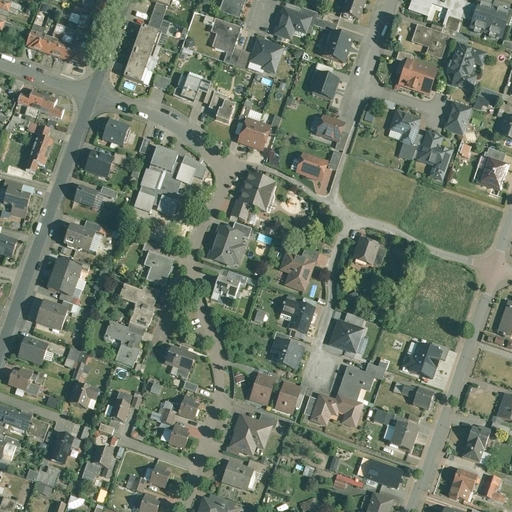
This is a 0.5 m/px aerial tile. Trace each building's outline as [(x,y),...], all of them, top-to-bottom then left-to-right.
[(0,0),(0,4),(10,9),(12,4),(1,1),(1,0),(0,0)] [(110,0),(82,0),(93,3),(107,9),(109,4),(110,0)] [(170,0),(151,0),(151,2),(156,4),(167,8),(168,8),(170,0)] [(227,0),(223,14),(240,20),(246,0),(227,0)] [(365,0),(346,0),(341,16),(358,22),(365,0)] [(446,0),(413,0),(409,11),(428,18),(432,4),(444,8),(446,0)] [(20,6),(12,3),(12,4),(10,9),(18,11),(20,6)] [(107,9),(93,3),(91,10),(85,8),(83,12),(89,15),(101,19),(104,18),(105,16),(105,15),(107,9)] [(10,9),(0,4),(0,9),(9,13),(10,9)] [(167,8),(156,4),(154,10),(164,14),(167,8)] [(511,16),(479,4),(477,9),(472,24),(470,31),(502,42),(511,16)] [(472,24),(477,9),(467,6),(462,21),(472,24)] [(9,13),(0,9),(0,15),(7,18),(9,13)] [(318,15),(302,9),(300,16),(310,20),(316,22),(316,20),(318,15)] [(164,14),(154,10),(151,17),(162,21),(164,14)] [(300,16),(284,11),(276,35),(287,38),(290,28),(305,34),(310,20),(300,16)] [(75,25),(77,17),(68,14),(66,23),(75,25)] [(340,20),(325,15),(323,22),(338,27),(340,20)] [(87,18),(81,16),(78,26),(84,28),(87,18)] [(162,21),(151,17),(149,24),(160,27),(162,21)] [(461,22),(449,17),(445,30),(457,34),(461,22)] [(41,23),(38,31),(33,29),(31,33),(42,37),(44,31),(47,21),(43,20),(42,24),(41,23)] [(323,22),(316,20),(316,22),(314,27),(320,29),(323,22)] [(242,30),(216,21),(212,32),(221,35),(216,50),(233,56),(235,50),(242,30)] [(338,27),(323,22),(320,29),(331,33),(335,35),(338,27)] [(160,27),(149,24),(147,29),(158,33),(160,27)] [(147,29),(141,27),(137,40),(154,46),(159,34),(158,33),(147,29)] [(442,35),(418,27),(413,43),(429,48),(427,56),(441,60),(449,38),(449,37),(442,35)] [(445,30),(444,29),(442,35),(449,37),(449,38),(455,40),(457,34),(445,30)] [(31,33),(27,45),(27,46),(29,48),(28,48),(31,49),(38,51),(43,37),(42,37),(31,33)] [(335,35),(331,33),(331,34),(333,35),(328,48),(326,47),(322,58),(343,65),(352,40),(335,35)] [(63,38),(54,34),(52,40),(61,43),(63,38)] [(52,40),(43,37),(38,51),(44,54),(47,55),(52,40)] [(61,43),(52,40),(47,55),(50,56),(56,58),(61,43)] [(154,46),(137,40),(132,53),(149,59),(154,46)] [(90,45),(83,42),(81,50),(87,52),(90,45)] [(282,50),(258,42),(251,62),(266,67),(264,71),(275,75),(281,56),(280,56),(282,50)] [(511,45),(504,42),(502,49),(511,52),(511,45)] [(71,47),(61,43),(56,58),(63,60),(66,61),(71,47)] [(80,50),(71,47),(66,61),(69,62),(75,64),(80,50)] [(485,56),(459,47),(450,72),(455,73),(454,77),(456,77),(453,85),(471,91),(474,79),(468,77),(473,64),(481,66),(485,56)] [(81,50),(80,50),(75,64),(82,67),(84,68),(84,67),(87,66),(91,54),(87,52),(81,50)] [(233,56),(229,66),(236,68),(242,52),(235,50),(233,56)] [(242,52),(236,68),(244,71),(250,55),(242,52)] [(413,57),(400,52),(397,61),(407,65),(408,62),(411,63),(413,57)] [(149,59),(132,53),(128,66),(145,72),(149,59)] [(411,63),(408,62),(407,65),(401,83),(407,85),(406,88),(416,91),(417,89),(429,93),(429,96),(438,72),(411,63)] [(333,70),(318,65),(315,73),(322,76),(322,75),(331,78),(333,70)] [(145,72),(128,66),(123,78),(140,84),(145,72)] [(331,78),(322,75),(322,76),(319,86),(315,85),(311,95),(330,101),(337,81),(331,78)] [(164,78),(157,76),(153,86),(160,89),(164,78)] [(201,84),(182,77),(175,97),(194,103),(198,91),(201,84)] [(171,81),(164,78),(160,89),(167,91),(171,81)] [(20,81),(11,79),(9,84),(18,87),(20,81)] [(211,84),(202,81),(201,84),(198,91),(207,95),(209,89),(211,84)] [(217,91),(209,89),(207,95),(204,103),(211,106),(215,94),(216,94),(217,91)] [(501,96),(481,90),(479,97),(499,103),(501,96)] [(45,97),(33,92),(31,99),(21,95),(18,104),(40,112),(45,97)] [(216,94),(215,94),(211,106),(210,110),(219,113),(216,120),(229,125),(235,107),(226,104),(228,99),(216,94)] [(58,101),(45,97),(40,112),(62,120),(64,111),(55,108),(58,101)] [(382,102),(380,108),(389,112),(392,105),(382,102)] [(473,110),(454,104),(449,116),(468,123),(473,110)] [(511,114),(511,108),(501,105),(498,114),(511,118),(511,114)] [(244,106),(238,123),(245,126),(247,119),(248,119),(251,109),(244,106)] [(364,112),(361,122),(369,124),(372,115),(364,112)] [(420,122),(397,114),(392,131),(405,136),(402,143),(412,146),(415,135),(420,122)] [(511,118),(498,114),(497,118),(505,120),(499,138),(511,142),(511,118)] [(282,119),(275,116),(271,127),(272,128),(269,134),(276,136),(282,119)] [(468,123),(449,116),(445,130),(464,137),(468,123)] [(25,121),(13,117),(12,121),(23,126),(25,121)] [(248,119),(247,119),(245,126),(238,144),(251,148),(259,123),(248,119)] [(332,122),(323,119),(318,136),(338,143),(339,143),(343,133),(345,127),(337,124),(336,122),(334,121),(332,122)] [(57,124),(49,121),(47,126),(55,129),(57,124)] [(129,129),(109,123),(104,141),(112,144),(113,142),(124,145),(129,129)] [(259,123),(251,148),(263,152),(269,134),(272,128),(271,127),(259,123)] [(35,135),(38,127),(28,124),(25,132),(35,135)] [(10,125),(5,139),(9,140),(14,127),(10,125)] [(42,128),(34,150),(49,155),(53,143),(47,140),(50,131),(42,128)] [(343,133),(339,143),(338,143),(336,150),(344,152),(350,136),(343,133)] [(467,142),(474,141),(472,133),(465,135),(467,142)] [(421,137),(415,135),(412,146),(417,148),(421,137)] [(447,151),(440,148),(442,143),(436,141),(437,138),(429,135),(419,161),(428,164),(429,160),(436,163),(431,178),(442,181),(451,155),(446,153),(447,151)] [(151,142),(145,140),(140,153),(146,156),(151,142)] [(5,141),(0,156),(0,161),(3,162),(10,142),(5,141)] [(416,150),(403,145),(399,158),(411,162),(416,150)] [(464,146),(461,155),(460,158),(471,161),(472,157),(471,157),(473,149),(464,146)] [(49,155),(34,150),(26,171),(35,174),(38,165),(45,167),(49,155)] [(172,155),(157,150),(149,172),(148,171),(142,187),(143,188),(135,207),(151,213),(154,205),(159,207),(158,210),(173,216),(181,196),(178,195),(182,183),(190,186),(195,171),(175,164),(173,169),(168,167),(172,155)] [(506,156),(489,150),(487,155),(485,154),(483,159),(488,160),(503,165),(506,156)] [(334,152),(328,169),(337,172),(343,155),(334,152)] [(129,158),(116,153),(113,161),(114,161),(113,165),(125,169),(129,158)] [(113,161),(92,154),(86,171),(99,176),(101,173),(109,176),(113,165),(114,161),(113,161)] [(327,164),(304,156),(301,164),(303,167),(301,174),(309,177),(310,178),(313,179),(314,179),(321,181),(327,164)] [(503,165),(488,160),(480,185),(500,192),(508,167),(503,165)] [(275,185),(250,176),(240,203),(240,204),(251,207),(256,209),(257,204),(262,206),(265,205),(267,198),(271,196),(275,185)] [(23,186),(6,181),(4,190),(10,191),(21,194),(23,186)] [(99,194),(80,188),(75,202),(94,209),(94,208),(98,195),(99,195),(99,194)] [(119,194),(103,188),(101,195),(116,201),(119,194)] [(21,194),(10,191),(6,205),(13,207),(27,211),(28,208),(31,196),(21,194)] [(251,207),(240,204),(240,203),(238,202),(232,217),(238,219),(246,222),(251,207)] [(27,211),(13,207),(11,216),(26,220),(29,209),(28,208),(27,211)] [(102,228),(87,222),(83,232),(95,236),(97,233),(100,234),(102,228)] [(236,224),(235,224),(232,233),(240,236),(249,240),(252,230),(236,224)] [(83,232),(71,227),(65,245),(89,253),(90,252),(95,237),(95,236),(83,232)] [(232,233),(220,229),(210,259),(226,265),(229,257),(239,261),(244,248),(236,245),(240,236),(232,233)] [(276,232),(267,229),(265,235),(274,238),(276,232)] [(17,243),(0,236),(0,254),(12,259),(17,243)] [(95,237),(90,252),(96,255),(101,240),(100,238),(95,237)] [(378,247),(361,241),(355,260),(372,266),(378,248),(378,247)] [(162,249),(146,243),(143,252),(149,254),(149,253),(159,257),(162,249)] [(386,251),(378,248),(372,265),(380,268),(386,251)] [(320,254),(306,249),(302,258),(317,263),(320,254)] [(159,257),(149,253),(149,254),(145,264),(153,267),(148,282),(164,288),(174,262),(159,257)] [(314,265),(288,256),(283,271),(293,274),(288,287),(305,293),(314,265)] [(90,268),(73,262),(71,267),(82,271),(88,273),(90,268)] [(71,267),(58,263),(55,272),(78,280),(82,271),(71,267)] [(78,280),(55,272),(52,281),(75,289),(78,280)] [(240,284),(219,277),(214,292),(221,295),(222,295),(227,296),(227,297),(228,297),(235,300),(240,284)] [(75,289),(52,281),(48,290),(61,295),(72,299),(75,289)] [(154,301),(141,295),(142,292),(125,285),(124,286),(126,287),(125,289),(124,289),(124,290),(125,291),(123,294),(129,297),(127,301),(136,305),(134,310),(135,311),(129,326),(145,332),(146,332),(148,326),(149,326),(154,314),(153,314),(154,310),(151,309),(154,301)] [(160,292),(144,287),(142,292),(141,295),(154,301),(156,302),(160,292)] [(72,299),(61,295),(59,301),(64,302),(73,305),(75,300),(72,299)] [(317,304),(304,299),(302,305),(315,310),(317,304)] [(302,305),(286,300),(284,306),(283,307),(284,308),(281,316),(282,316),(280,319),(291,323),(289,330),(306,336),(315,310),(302,305)] [(73,305),(64,302),(61,310),(68,312),(68,313),(71,314),(74,306),(73,305)] [(511,304),(509,303),(498,335),(504,338),(504,339),(505,339),(506,338),(511,340),(511,339),(510,338),(511,333),(511,304)] [(61,310),(44,304),(36,325),(61,333),(68,313),(68,312),(61,310)] [(255,311),(253,320),(260,323),(263,313),(255,311)] [(364,321),(347,315),(344,325),(361,330),(364,321)] [(140,339),(127,334),(129,330),(128,330),(110,323),(110,324),(112,325),(111,327),(110,326),(109,328),(111,329),(109,333),(115,335),(114,339),(122,342),(120,348),(121,348),(116,363),(132,369),(134,364),(135,364),(140,352),(139,352),(140,348),(137,347),(140,339)] [(344,325),(338,323),(330,346),(355,354),(361,338),(358,337),(361,330),(344,325)] [(145,332),(129,326),(128,330),(129,330),(127,334),(140,339),(142,339),(145,332)] [(289,338),(277,334),(275,341),(278,342),(278,341),(287,344),(289,338)] [(48,348),(26,340),(19,359),(42,366),(48,348)] [(287,344),(278,341),(278,342),(273,355),(274,355),(275,353),(283,356),(280,365),(296,370),(297,365),(296,365),(299,357),(300,357),(303,350),(287,344)] [(432,345),(430,350),(441,354),(439,360),(445,362),(449,351),(432,345)] [(430,350),(418,346),(414,359),(407,357),(403,368),(409,370),(408,373),(431,381),(436,368),(437,369),(439,363),(438,362),(439,360),(441,354),(430,350)] [(188,351),(180,348),(179,350),(172,348),(166,366),(178,370),(190,374),(196,356),(187,353),(188,351)] [(82,353),(71,349),(71,350),(68,360),(67,360),(67,361),(78,365),(79,364),(82,353)] [(78,365),(73,380),(79,382),(85,366),(79,364),(78,365)] [(386,371),(368,365),(365,374),(374,377),(374,378),(382,380),(386,371)] [(348,368),(337,397),(338,397),(355,403),(362,385),(370,388),(374,378),(374,377),(365,374),(348,368)] [(190,374),(178,370),(176,377),(182,380),(183,381),(183,380),(187,382),(190,374)] [(21,371),(19,376),(14,374),(9,386),(26,392),(27,392),(29,385),(32,375),(21,371)] [(45,376),(39,374),(35,385),(41,387),(45,376)] [(282,378),(269,374),(267,380),(274,382),(274,383),(280,385),(282,378)] [(267,380),(260,377),(254,397),(268,402),(274,383),(274,382),(267,380)] [(199,388),(186,383),(184,390),(196,394),(199,388)] [(156,396),(159,387),(150,384),(147,393),(156,396)] [(417,391),(396,384),(391,400),(402,404),(403,399),(405,399),(406,397),(414,399),(417,391)] [(40,389),(29,385),(27,392),(26,392),(25,394),(37,398),(40,389)] [(81,387),(77,386),(71,405),(86,410),(90,400),(93,391),(89,390),(90,388),(81,385),(81,387)] [(300,391),(286,386),(280,404),(285,406),(283,411),(292,414),(294,409),(298,396),(300,391)] [(432,394),(418,389),(417,391),(414,399),(412,405),(427,410),(427,409),(430,408),(431,404),(430,402),(432,394)] [(99,393),(93,391),(90,400),(96,402),(99,393)] [(133,398),(120,393),(115,409),(111,418),(111,419),(124,424),(133,398)] [(304,398),(298,396),(294,409),(299,411),(304,398)] [(511,398),(505,396),(502,405),(503,405),(498,419),(511,423),(511,398)] [(336,402),(320,397),(312,421),(324,425),(328,413),(336,416),(338,410),(349,414),(345,425),(355,428),(363,406),(355,403),(338,397),(336,402)] [(60,402),(49,398),(46,407),(57,411),(60,402)] [(316,400),(310,398),(305,412),(312,414),(316,400)] [(142,401),(135,399),(132,408),(138,411),(142,401)] [(196,403),(186,399),(180,416),(195,422),(200,408),(195,406),(196,403)] [(115,409),(109,407),(105,416),(111,418),(115,409)] [(21,416),(2,409),(0,414),(0,429),(11,434),(13,429),(15,432),(24,436),(26,431),(28,432),(30,427),(19,424),(22,416),(21,416)] [(175,415),(165,411),(163,416),(173,420),(175,415)] [(34,417),(22,413),(21,416),(22,416),(19,424),(30,427),(32,420),(32,421),(34,417)] [(279,421),(262,415),(258,424),(271,429),(275,431),(279,421)] [(420,419),(409,415),(408,420),(418,423),(420,419)] [(173,420),(163,416),(161,423),(171,427),(173,420)] [(407,421),(394,417),(392,424),(398,425),(405,427),(407,421)] [(258,424),(242,418),(242,419),(240,420),(239,425),(240,429),(241,429),(239,433),(239,432),(237,433),(231,448),(252,456),(257,442),(265,445),(271,429),(258,424)] [(32,421),(32,420),(30,427),(28,432),(26,431),(24,436),(45,443),(50,427),(32,421)] [(115,430),(102,425),(99,432),(113,437),(115,430)] [(405,427),(398,425),(392,443),(399,445),(398,449),(409,453),(412,444),(416,431),(405,427)] [(508,430),(493,425),(492,430),(506,435),(508,430)] [(91,430),(85,428),(81,440),(87,442),(91,430)] [(186,431),(176,428),(170,445),(185,451),(190,436),(185,435),(186,431)] [(479,433),(473,431),(463,459),(480,465),(491,433),(480,430),(479,433)] [(73,439),(60,435),(54,452),(67,457),(70,448),(73,439)] [(23,444),(6,439),(4,444),(7,446),(2,461),(12,464),(16,450),(20,451),(23,444)] [(81,442),(73,439),(70,448),(78,451),(81,442)] [(113,454),(99,449),(94,465),(88,463),(85,473),(95,477),(98,478),(102,468),(106,469),(107,470),(111,459),(113,454)] [(67,457),(54,452),(51,462),(64,466),(67,457)] [(340,460),(333,458),(329,470),(335,472),(340,460)] [(116,461),(111,459),(107,470),(112,471),(116,461)] [(258,472),(256,479),(265,482),(269,469),(252,462),(249,469),(258,472)] [(403,473),(371,462),(365,480),(397,491),(403,473)] [(232,463),(225,484),(251,493),(256,479),(258,472),(249,469),(232,463)] [(167,471),(157,467),(151,485),(166,490),(171,476),(166,474),(167,471)] [(107,470),(106,469),(103,477),(109,479),(112,471),(107,470)] [(35,483),(39,474),(30,471),(26,480),(35,483)] [(477,478),(458,471),(452,487),(453,487),(449,499),(456,501),(457,500),(464,502),(468,492),(472,494),(477,478)] [(53,477),(40,472),(36,483),(50,487),(53,477)] [(95,477),(85,473),(82,480),(93,484),(95,477)] [(348,479),(338,476),(336,480),(347,484),(348,479)] [(501,481),(490,477),(488,483),(496,486),(496,487),(499,488),(501,481)] [(148,482),(137,479),(135,485),(145,489),(148,482)] [(347,484),(336,480),(334,486),(344,490),(347,484)] [(488,483),(483,498),(491,500),(492,499),(494,500),(499,488),(496,487),(496,486),(488,483)] [(52,490),(38,485),(35,493),(49,498),(52,490)] [(145,489),(135,485),(133,491),(143,495),(145,489)] [(236,503),(211,495),(209,502),(233,511),(236,503)] [(157,500),(147,496),(141,511),(158,511),(161,505),(156,503),(157,500)] [(374,496),(368,511),(389,511),(392,502),(374,496)] [(18,503),(4,499),(2,505),(16,509),(18,503)] [(204,501),(200,511),(234,511),(233,511),(209,502),(204,501)] [(58,503),(54,511),(63,511),(66,506),(58,503)]
